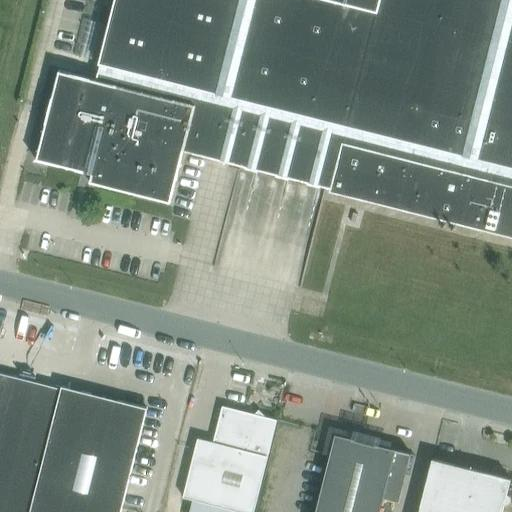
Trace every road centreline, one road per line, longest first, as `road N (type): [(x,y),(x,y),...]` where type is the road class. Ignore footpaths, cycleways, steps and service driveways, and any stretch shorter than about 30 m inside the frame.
road 1 (unclassified): [(511,413),(0,284)]
road 2 (unknown): [(60,0),(0,239)]
